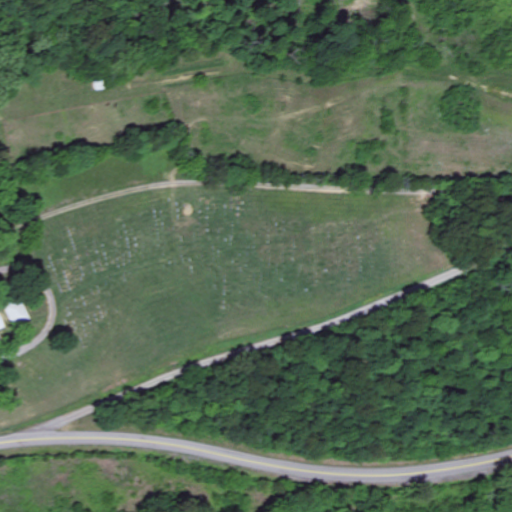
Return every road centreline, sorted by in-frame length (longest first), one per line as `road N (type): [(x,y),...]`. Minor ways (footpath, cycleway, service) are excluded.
road 1 (track): [(0,244),(40,211),(149,186),(408,192),(511,183)]
road 2 (secondary): [(511,454),(389,475),(292,468),(142,441),(0,445)]
